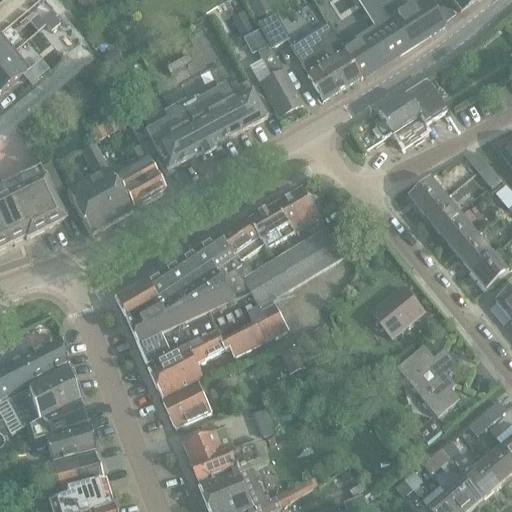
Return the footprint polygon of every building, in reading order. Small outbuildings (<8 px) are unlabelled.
[(354,0),(374,30),(364,36),(384,67),(444,29),(425,0),(354,0)] [(449,0),(460,14),(461,13),(477,0),(449,0)] [(244,14),(233,20),(244,42),(256,36),(255,35),(244,14)] [(273,18),(257,27),(260,32),(271,52),(287,43),(273,18)] [(290,50),(307,78),(323,104),(359,81),(360,83),(384,67),(364,36),(341,51),(326,27),(290,50)] [(256,36),(244,42),(252,57),(257,55),(261,62),(249,69),(259,88),(277,121),(302,108),(283,74),(283,75),(271,52),(260,32),(255,35),(256,36)] [(0,36),(0,65),(14,53),(0,36)] [(116,51),(104,59),(110,69),(123,62),(116,51)] [(14,53),(0,65),(0,96),(24,77),(30,72),(14,53)] [(428,136),(424,129),(446,116),(426,84),(416,90),(377,114),(382,122),(375,126),(375,129),(382,141),(384,142),(391,137),(401,152),(428,136)] [(212,150),(267,121),(247,85),(229,95),(224,86),(216,91),(217,93),(198,102),(197,101),(195,102),(196,103),(187,108),(185,104),(164,115),(167,122),(145,133),(152,146),(151,146),(157,157),(122,177),(121,175),(116,178),(117,180),(133,209),(164,191),(157,180),(167,175),(200,157),(203,162),(215,156),(212,150)] [(64,88),(46,104),(55,114),(68,103),(65,99),(70,95),(64,88)] [(55,114),(46,104),(15,130),(24,140),(55,114)] [(102,130),(93,135),(99,145),(108,140),(102,130)] [(90,239),(132,216),(132,215),(95,148),(81,156),(96,181),(67,197),(90,239)] [(511,151),(502,159),(511,172),(511,151)] [(485,182),(494,174),(478,155),(469,162),(485,182)] [(50,167),(39,173),(38,170),(0,189),(0,251),(25,240),(26,242),(64,223),(52,197),(62,192),(50,167)] [(494,174),(485,182),(493,191),(501,184),(494,174)] [(425,219),(448,200),(438,189),(441,186),(435,178),(409,200),(425,219)] [(509,212),(511,209),(511,197),(505,189),(496,197),(509,212)] [(278,205),(296,235),(322,218),(303,190),(278,205)] [(468,213),(462,217),(448,200),(425,219),(441,238),(469,214),(468,213)] [(296,235),(278,205),(250,222),(265,248),(264,249),(267,253),(296,235)] [(469,226),(475,221),(469,214),(441,238),(456,256),(479,237),(469,226)] [(221,236),(241,265),(264,249),(265,248),(250,222),(247,218),(221,236)] [(221,236),(117,302),(139,350),(184,331),(254,298),(261,311),(344,259),(326,232),(252,278),(244,266),(241,268),(221,236)] [(456,256),(472,276),(495,257),(479,237),(456,256)] [(495,257),(472,276),(487,294),(510,275),(501,264),(506,259),(500,252),(495,257)] [(393,342),(424,316),(404,291),(372,317),(393,342)] [(511,323),(511,292),(497,305),(511,323)] [(140,352),(148,370),(220,335),(249,319),(250,320),(259,313),(259,312),(261,311),(254,298),(184,331),(185,333),(140,352)] [(220,335),(148,370),(162,401),(204,381),(196,366),(225,352),(226,353),(231,351),(235,361),(263,347),(289,333),(274,305),(259,313),(250,320),(249,319),(220,335)] [(319,370),(337,358),(320,331),(301,342),(319,370)] [(0,403),(68,368),(56,337),(0,369),(0,403)] [(304,372),(294,348),(281,354),(291,377),(304,372)] [(439,421),(461,403),(453,394),(459,389),(450,379),(460,371),(446,354),(436,362),(425,349),(398,372),(439,421)] [(29,393),(10,403),(24,431),(31,427),(35,443),(86,427),(79,403),(69,371),(29,392),(29,393)] [(215,377),(220,386),(231,381),(227,371),(215,377)] [(163,403),(177,432),(213,416),(199,386),(163,403)] [(264,402),(252,406),(255,416),(251,418),(253,422),(261,442),(276,436),(264,402)] [(479,421),(487,430),(505,415),(497,406),(479,421)] [(433,421),(417,434),(427,446),(443,433),(433,421)] [(487,430),(479,421),(469,429),(477,438),(487,430)] [(53,464),(94,453),(86,428),(35,444),(38,452),(49,448),(53,464)] [(254,471),(271,464),(262,442),(237,453),(232,442),(231,442),(227,432),(185,449),(194,469),(192,469),(199,486),(220,478),(223,477),(223,476),(233,472),(233,471),(237,470),(240,477),(254,471)] [(511,441),(502,449),(511,460),(511,441)] [(442,452),(450,462),(459,454),(451,444),(442,452)] [(484,465),(503,487),(511,479),(511,460),(502,449),(484,465)] [(439,471),(450,462),(442,452),(431,461),(439,471)] [(111,511),(95,457),(30,474),(38,502),(66,494),(68,499),(49,505),(51,511),(111,511)] [(465,481),(484,503),(503,487),(484,465),(465,481)] [(220,478),(199,486),(210,511),(283,511),(313,493),(308,484),(278,500),(268,504),(254,471),(240,477),(237,470),(233,471),(233,472),(223,476),(223,477),(220,478)] [(405,483),(413,493),(422,485),(414,475),(405,483)] [(448,495),(461,511),(473,511),(484,503),(465,481),(448,495)] [(402,502),(413,493),(405,483),(394,492),(402,502)] [(429,511),(461,511),(448,495),(429,511)] [(362,498),(344,506),(346,511),(367,511),(365,505),(362,498)]
